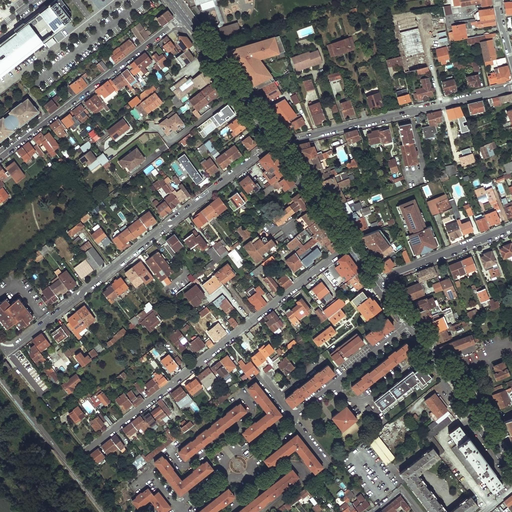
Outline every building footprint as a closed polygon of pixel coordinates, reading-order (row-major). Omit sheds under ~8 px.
[(0,74),(71,19),(68,14),(71,12),(61,0),(57,0),(56,1),(56,2),(35,18),(35,17),(34,17),(33,17),(24,24),(24,23),(23,23),(14,30),(14,31),(15,33),(0,44),(0,74)] [(214,7),(215,9),(206,12),(211,29),(224,25),(218,5),(214,7)] [(436,8),(441,32),(448,31),(447,26),(447,25),(445,15),(443,8),(443,6),(436,8)] [(443,8),(445,15),(452,14),(450,7),(443,8)] [(356,8),(350,10),(352,17),(359,15),(356,8)] [(479,10),(481,20),(495,18),(493,8),(479,10)] [(157,18),(163,26),(164,25),(169,22),(173,18),(170,14),(167,10),(164,12),(160,16),(157,18)] [(396,15),(398,24),(416,20),(415,12),(396,15)] [(447,25),(453,23),(452,14),(445,15),(447,25)] [(401,56),(405,71),(409,71),(398,24),(396,15),(392,16),(403,55),(401,56)] [(448,32),(450,41),(468,38),(465,25),(467,25),(468,29),(472,28),(472,24),(476,23),(477,27),(496,23),(495,18),(481,20),(475,21),(468,22),(447,26),(448,31),(450,31),(449,29),(453,29),(453,31),(448,32)] [(398,24),(409,71),(417,69),(421,68),(422,73),(429,71),(428,67),(427,66),(416,20),(398,24)] [(239,23),(215,30),(218,39),(241,32),(239,23)] [(139,24),(135,27),(134,26),(131,29),(135,34),(139,32),(143,29),(139,24)] [(139,32),(145,40),(149,37),(143,29),(139,32)] [(135,34),(142,42),(145,40),(139,32),(135,34)] [(486,37),(491,60),(493,60),(496,59),(492,39),(493,39),(493,36),(496,36),(495,33),(490,34),(491,36),(486,37)] [(178,43),(184,52),(188,49),(194,45),(187,36),(179,35),(178,43)] [(285,51),(279,35),(255,43),(256,48),(252,49),(251,44),(242,47),(238,49),(237,48),(234,49),(235,49),(231,52),(250,78),(249,79),(252,84),(253,82),(258,89),(275,80),(265,67),(263,69),(254,57),(258,54),(260,59),(285,51)] [(468,38),(469,45),(481,42),(480,38),(486,37),(485,35),(468,38)] [(163,46),(168,52),(170,51),(172,53),(176,50),(175,48),(174,49),(173,48),(175,47),(167,36),(164,38),(163,39),(167,43),(163,46)] [(485,61),(491,60),(486,37),(480,38),(481,42),(485,61)] [(351,38),(328,46),(332,57),(355,48),(351,38)] [(119,47),(125,55),(134,48),(136,47),(130,39),(119,47)] [(114,61),(116,62),(125,55),(119,47),(107,56),(112,63),(114,61)] [(438,54),(440,61),(441,61),(442,65),(444,65),(447,64),(446,59),(449,59),(446,47),(437,49),(438,54)] [(176,58),(184,68),(195,59),(188,49),(184,52),(176,58)] [(234,49),(228,51),(249,79),(250,78),(231,52),(235,49),(234,49)] [(309,52),(293,59),(296,70),(313,64),(314,65),(322,62),(319,51),(310,54),(309,52)] [(144,74),(148,71),(144,67),(147,64),(148,65),(152,62),(145,52),(144,53),(134,61),(135,62),(144,74)] [(158,64),(162,69),(165,66),(162,62),(160,64),(159,63),(166,58),(162,54),(159,57),(156,54),(152,57),(157,62),(158,64)] [(260,59),(258,54),(254,57),(263,69),(265,67),(260,59)] [(398,57),(386,60),(389,69),(401,66),(399,56),(398,57)] [(99,62),(105,70),(108,68),(102,60),(99,62)] [(454,67),(454,69),(458,68),(458,69),(461,68),(461,69),(474,66),(475,71),(480,70),(478,60),(460,65),(454,66),(454,67)] [(96,65),(102,73),(105,70),(99,62),(96,65)] [(128,69),(136,80),(139,77),(136,73),(138,71),(142,75),(144,74),(135,62),(131,65),(134,69),(132,70),(129,65),(126,67),(128,69)] [(497,81),(498,84),(506,82),(506,80),(508,79),(509,77),(509,76),(511,76),(510,75),(508,65),(501,66),(502,72),(499,72),(495,73),(497,81)] [(173,91),(176,95),(179,99),(195,87),(196,83),(199,83),(202,87),(214,79),(215,80),(218,78),(214,73),(210,67),(193,79),(191,77),(188,79),(187,78),(175,87),(177,89),(173,91)] [(130,84),(136,80),(128,69),(122,73),(128,82),(130,84)] [(69,85),(76,93),(87,85),(82,78),(84,76),(85,77),(88,75),(86,72),(69,85)] [(488,76),(490,83),(497,81),(495,73),(495,72),(491,73),(492,75),(488,76)] [(116,86),(119,90),(128,82),(122,73),(112,81),(116,86)] [(339,73),(330,75),(331,81),(341,78),(339,73)] [(467,77),(469,86),(475,85),(476,86),(481,85),(478,74),(467,77)] [(443,82),(446,93),(456,91),(453,79),(452,76),(448,77),(448,79),(447,79),(447,81),(443,82)] [(174,85),(175,87),(187,78),(185,77),(174,85)] [(417,93),(418,98),(418,100),(424,99),(428,98),(428,96),(433,95),(432,91),(434,90),(433,87),(431,87),(429,77),(422,79),(424,87),(416,89),(417,93)] [(312,78),(304,80),(307,90),(315,88),(312,78)] [(100,91),(105,97),(115,89),(114,88),(116,86),(112,81),(110,79),(102,85),(95,90),(97,93),(100,91)] [(219,79),(201,92),(208,102),(220,93),(214,86),(216,84),(218,86),(222,83),(219,79)] [(274,82),(262,88),(268,99),(280,93),(274,82)] [(339,82),(332,84),(334,92),(342,90),(339,82)] [(67,90),(72,96),(76,93),(69,85),(64,89),(65,91),(67,90)] [(128,86),(134,94),(137,93),(130,85),(128,86)] [(145,91),(148,95),(152,92),(156,89),(155,87),(153,85),(145,91)] [(404,95),(398,96),(400,103),(410,100),(407,88),(402,89),(404,95)] [(139,96),(142,100),(148,95),(145,91),(139,96)] [(137,106),(144,115),(162,101),(156,93),(156,92),(153,94),(141,104),(141,103),(137,106)] [(190,101),(197,110),(208,102),(201,92),(190,101)] [(379,93),(368,96),(371,109),(382,105),(379,93)] [(511,93),(488,99),(489,101),(491,106),(501,104),(501,102),(511,99),(511,93)] [(90,108),(93,112),(102,105),(104,108),(107,113),(110,110),(98,94),(96,96),(95,95),(85,103),(89,108),(90,108)] [(300,102),(296,94),(291,97),(295,104),(300,102)] [(44,105),(50,113),(58,107),(53,102),(56,100),(59,98),(57,95),(44,105)] [(130,105),(132,107),(136,104),(140,101),(142,100),(139,96),(138,95),(128,102),(130,105)] [(171,99),(176,105),(181,101),(179,99),(176,95),(171,99)] [(289,106),(286,100),(283,99),(271,106),(271,109),(284,128),(288,129),(293,126),(290,119),(297,116),(291,105),(289,106)] [(472,109),(470,109),(471,114),(478,112),(478,111),(485,110),(483,102),(489,101),(488,99),(476,102),(471,103),(472,109)] [(31,116),(32,117),(39,112),(29,100),(23,105),(13,112),(1,121),(0,119),(0,142),(2,141),(1,139),(2,138),(3,139),(4,139),(5,138),(4,137),(6,135),(8,136),(26,122),(25,121),(28,118),(29,120),(30,119),(30,118),(30,117),(31,116)] [(351,100),(340,104),(345,117),(356,113),(351,100)] [(320,101),(310,105),(316,124),(322,122),(321,119),(326,118),(320,101)] [(12,110),(13,112),(23,105),(21,103),(12,110)] [(80,122),(82,121),(83,122),(88,117),(83,110),(85,109),(82,105),(72,112),(80,122)] [(235,114),(228,105),(213,116),(220,125),(227,120),(224,116),(227,114),(230,118),(235,114)] [(453,107),(446,109),(449,119),(457,117),(462,130),(467,128),(459,106),(453,107)] [(446,109),(442,110),(458,173),(484,165),(476,145),(470,147),(461,150),(456,152),(449,119),(446,109)] [(439,110),(433,112),(436,125),(438,125),(437,122),(441,122),(440,115),(442,114),(441,110),(439,110)] [(62,120),(68,128),(70,126),(74,131),(77,128),(75,126),(80,122),(72,112),(72,111),(69,113),(70,114),(62,120)] [(165,120),(167,118),(168,120),(176,113),(175,111),(164,119),(165,120)] [(433,112),(427,113),(432,133),(438,132),(436,125),(433,112)] [(167,135),(183,122),(176,113),(168,120),(167,118),(159,124),(167,135)] [(297,116),(290,119),(293,126),(295,128),(305,123),(300,114),(297,116)] [(229,125),(236,134),(244,127),(238,118),(229,125)] [(50,125),(58,135),(59,134),(61,138),(66,134),(63,130),(65,127),(59,119),(54,122),(50,125)] [(107,131),(115,142),(131,130),(123,120),(107,131)] [(208,120),(198,128),(201,131),(211,123),(208,120)] [(411,123),(399,126),(403,144),(401,145),(405,166),(418,163),(416,155),(418,155),(417,150),(415,150),(413,142),(415,142),(411,123)] [(387,127),(378,130),(381,141),(382,144),(383,147),(385,147),(384,145),(383,143),(392,141),(389,128),(387,129),(387,127)] [(351,131),(344,133),(350,147),(358,144),(356,140),(360,138),(357,130),(351,131)] [(370,134),(368,134),(370,145),(371,147),(376,145),(375,143),(381,141),(378,130),(369,132),(370,134)] [(44,136),(54,150),(59,145),(49,132),(44,136)] [(42,141),(55,158),(58,155),(54,150),(44,136),(41,133),(38,135),(33,139),(38,144),(38,145),(42,141)] [(78,143),(80,147),(90,139),(88,136),(78,143)] [(242,141),(249,150),(256,145),(256,143),(254,140),(253,140),(249,136),(242,141)] [(207,149),(212,156),(218,151),(212,144),(209,140),(204,144),(207,149)] [(310,144),(309,140),(292,144),(298,156),(302,162),(322,153),(320,151),(317,152),(313,143),(310,144)] [(84,152),(92,145),(89,141),(81,147),(83,150),(84,152)] [(485,145),(480,147),(484,159),(494,155),(494,153),(489,155),(486,147),(489,146),(491,149),(492,148),(496,147),(494,141),(485,144),(485,145)] [(18,150),(26,162),(31,158),(30,156),(36,152),(28,142),(22,147),(18,150)] [(35,147),(42,156),(44,154),(38,145),(38,144),(35,147)] [(199,148),(202,153),(207,149),(204,144),(199,148)] [(225,152),(232,160),(241,154),(234,145),(225,152)] [(489,155),(494,153),(492,148),(491,149),(489,146),(486,147),(489,155)] [(62,151),(66,157),(70,154),(65,148),(62,151)] [(137,148),(119,161),(123,168),(126,165),(130,170),(139,163),(145,159),(137,148)] [(322,153),(302,162),(307,168),(314,177),(318,183),(337,175),(335,168),(330,170),(329,167),(323,169),(319,160),(318,158),(324,156),(324,158),(328,157),(327,155),(337,151),(336,148),(322,153)] [(90,150),(80,158),(83,163),(86,160),(89,164),(97,159),(90,150)] [(216,159),(223,168),(232,160),(225,152),(221,155),(218,151),(212,156),(215,160),(216,159)] [(269,152),(259,160),(266,168),(263,170),(263,171),(262,172),(271,183),(279,176),(286,171),(279,161),(273,152),(269,152)] [(185,153),(178,158),(196,184),(203,179),(185,153)] [(202,164),(210,175),(218,169),(210,158),(202,164)] [(394,158),(388,161),(392,173),(398,170),(394,158)] [(352,162),(347,164),(350,170),(358,166),(356,160),(355,159),(351,160),(352,162)] [(8,170),(5,172),(8,176),(11,174),(16,181),(24,175),(14,162),(6,167),(8,170)] [(106,170),(112,166),(109,162),(103,166),(106,170)] [(140,165),(139,163),(130,170),(131,172),(140,165)] [(448,176),(458,173),(456,167),(451,168),(450,165),(445,167),(448,176)] [(337,175),(318,183),(322,188),(326,193),(340,187),(343,186),(346,185),(351,183),(351,181),(355,180),(353,176),(349,178),(346,171),(337,175)] [(266,187),(260,191),(264,195),(274,187),(273,185),(277,183),(279,186),(281,185),(285,190),(294,182),(291,178),(288,174),(281,179),(279,176),(271,183),(269,184),(266,187)] [(164,180),(162,177),(157,181),(162,187),(166,193),(168,192),(170,195),(165,199),(172,208),(176,205),(175,204),(179,201),(172,191),(167,184),(164,180)] [(251,178),(247,181),(252,188),(253,188),(255,191),(260,187),(257,182),(255,184),(251,178)] [(0,201),(0,202),(4,199),(8,196),(1,186),(4,184),(2,181),(1,179),(0,179),(0,201)] [(246,179),(240,183),(247,192),(253,188),(252,188),(247,181),(246,179)] [(162,187),(157,181),(153,184),(157,190),(162,187)] [(179,201),(180,202),(190,194),(182,183),(179,185),(182,189),(177,192),(175,189),(172,191),(179,201)] [(340,187),(326,193),(329,198),(333,203),(335,206),(347,201),(354,198),(353,197),(346,199),(340,187)] [(491,188),(485,191),(482,193),(480,188),(475,190),(483,212),(486,211),(483,203),(489,200),(490,202),(492,201),(496,211),(500,209),(491,188)] [(231,199),(228,202),(234,210),(248,199),(241,190),(238,193),(237,191),(229,197),(231,199)] [(288,204),(287,205),(288,206),(290,205),(294,211),(297,208),(298,209),(301,206),(303,209),(310,203),(303,194),(301,196),(298,192),(292,197),(293,198),(288,203),(288,204)] [(427,202),(432,216),(439,213),(436,204),(448,199),(447,194),(427,202)] [(219,196),(210,203),(218,213),(227,206),(219,196)] [(405,236),(413,255),(420,252),(431,247),(436,245),(435,243),(435,242),(433,237),(432,237),(430,233),(433,232),(431,225),(425,228),(423,222),(419,213),(414,199),(395,206),(407,235),(405,236)] [(436,204),(439,213),(452,208),(449,200),(448,199),(436,204)] [(453,199),(449,200),(452,208),(454,213),(455,216),(459,214),(453,199)] [(153,203),(163,216),(172,209),(165,201),(160,204),(157,200),(156,200),(153,202),(153,203)] [(347,201),(335,206),(339,211),(343,215),(353,212),(347,201)] [(107,208),(110,213),(118,207),(115,202),(107,208)] [(210,203),(201,210),(208,219),(213,215),(215,216),(218,213),(210,203)] [(288,206),(272,218),(274,220),(277,225),(282,221),(282,220),(294,211),(290,205),(288,206)] [(310,209),(297,218),(299,221),(301,219),(303,218),(307,223),(305,224),(303,226),(305,229),(318,219),(310,209)] [(353,212),(343,215),(345,219),(347,222),(363,216),(360,209),(356,210),(353,212)] [(194,218),(193,219),(199,227),(208,219),(201,210),(193,217),(194,218)] [(140,218),(147,228),(156,221),(149,211),(139,218),(140,218)] [(496,211),(486,214),(490,225),(500,221),(496,211)] [(80,217),(83,221),(90,216),(87,212),(80,217)] [(483,218),(476,221),(481,233),(485,231),(484,229),(490,227),(484,214),(482,215),(483,218)] [(363,216),(347,222),(352,229),(355,233),(368,228),(363,216)] [(297,235),(299,237),(306,232),(310,237),(311,236),(312,238),(304,244),(305,245),(307,249),(322,237),(330,230),(326,225),(320,217),(318,219),(305,229),(297,235)] [(132,224),(139,234),(147,228),(140,218),(132,224)] [(250,225),(245,229),(250,236),(255,232),(269,221),(268,220),(267,219),(263,222),(253,230),(250,225)] [(459,219),(457,220),(457,221),(462,234),(473,230),(469,220),(460,224),(459,222),(460,221),(459,219)] [(64,231),(67,235),(69,233),(70,235),(82,225),(79,221),(78,222),(77,221),(72,224),(73,225),(68,229),(68,228),(64,231)] [(457,221),(446,226),(451,239),(462,234),(457,221)] [(122,232),(128,240),(131,237),(133,239),(139,234),(132,224),(128,227),(125,225),(120,229),(122,232)] [(236,234),(235,235),(239,241),(241,243),(243,241),(250,236),(245,229),(241,225),(237,228),(244,237),(242,238),(240,236),(239,237),(236,234)] [(90,235),(97,243),(107,235),(100,227),(90,235)] [(390,245),(391,244),(380,228),(358,237),(364,245),(373,257),(377,254),(390,245)] [(187,236),(185,238),(191,247),(194,245),(198,242),(199,243),(203,248),(207,245),(199,234),(198,234),(195,230),(196,230),(195,229),(187,235),(187,236)] [(330,230),(322,237),(326,243),(332,251),(341,244),(335,237),(330,230)] [(113,239),(120,248),(126,244),(124,242),(128,240),(122,232),(113,239)] [(436,245),(438,244),(433,232),(430,233),(432,237),(433,237),(435,242),(435,243),(436,245)] [(174,234),(166,240),(174,251),(183,244),(174,234)] [(71,241),(74,245),(81,240),(78,236),(71,241)] [(250,241),(243,246),(256,263),(277,246),(271,238),(267,241),(266,239),(266,238),(266,237),(265,237),(265,236),(264,236),(263,237),(262,237),(262,238),(262,239),(261,240),(259,238),(252,243),(250,241)] [(286,243),(286,244),(289,248),(294,247),(295,250),(299,247),(298,245),(299,244),(302,247),(304,246),(296,236),(290,241),(286,243)] [(222,238),(212,245),(222,258),(229,252),(225,247),(227,245),(222,238)] [(78,248),(94,269),(104,261),(87,240),(78,248)] [(231,245),(229,246),(231,248),(232,250),(241,243),(239,241),(232,246),(231,245)] [(511,246),(511,243),(499,248),(504,258),(511,254),(511,246)] [(213,259),(201,268),(204,272),(207,270),(207,269),(209,267),(213,264),(222,258),(212,245),(206,251),(213,259)] [(302,247),(293,254),(301,265),(304,263),(298,255),(307,249),(305,245),(304,246),(302,247)] [(390,245),(377,254),(380,257),(381,256),(384,261),(389,257),(396,253),(390,245)] [(46,246),(40,251),(42,254),(48,249),(46,246)] [(405,251),(402,253),(406,263),(411,261),(404,246),(403,247),(405,251)] [(32,255),(36,261),(42,256),(38,250),(32,255)] [(492,250),(480,255),(486,271),(488,270),(489,273),(494,271),(496,276),(501,274),(492,250)] [(144,251),(138,256),(140,259),(142,256),(151,268),(154,271),(165,286),(168,284),(166,282),(165,280),(164,278),(169,274),(173,271),(157,251),(149,257),(144,251)] [(293,254),(285,259),(294,270),(301,265),(293,254)] [(346,254),(335,263),(337,266),(340,270),(338,271),(346,281),(360,270),(354,264),(348,254),(346,254)] [(272,255),(261,263),(262,265),(263,264),(265,266),(275,259),(272,255)] [(472,256),(461,260),(463,266),(467,276),(469,276),(468,271),(476,268),(472,256)] [(384,261),(379,265),(384,272),(387,270),(390,269),(387,266),(392,262),(389,257),(384,261)] [(461,260),(449,265),(454,278),(457,277),(456,275),(460,273),(458,267),(463,266),(461,260)] [(74,268),(81,277),(85,274),(83,273),(91,267),(88,263),(85,265),(82,262),(74,268)] [(219,271),(215,274),(222,283),(227,280),(226,279),(234,273),(231,268),(232,267),(229,263),(222,269),(221,268),(218,270),(219,271)] [(253,269),(251,271),(256,276),(265,268),(262,265),(261,263),(253,269)] [(433,265),(416,272),(419,282),(437,275),(433,265)] [(124,273),(135,289),(143,283),(132,267),(124,273)] [(201,268),(193,275),(195,278),(197,277),(204,272),(201,268)] [(204,272),(197,277),(201,283),(211,275),(207,270),(204,272)] [(346,281),(335,290),(337,293),(351,282),(354,286),(350,289),(353,293),(367,281),(364,277),(360,270),(346,281)] [(65,285),(68,289),(75,283),(67,272),(63,274),(62,273),(57,276),(59,277),(65,285)] [(188,277),(170,291),(171,292),(173,295),(195,278),(193,275),(191,273),(187,276),(188,277)] [(286,273),(277,280),(285,289),(288,286),(294,282),(286,273)] [(215,274),(202,284),(210,294),(222,283),(215,274)] [(269,274),(264,279),(274,291),(279,287),(269,274)] [(49,285),(55,293),(59,289),(62,293),(68,289),(59,277),(52,283),(49,285)] [(121,277),(111,284),(118,294),(128,286),(121,277)] [(449,279),(440,282),(443,290),(445,294),(453,290),(449,279)] [(321,281),(308,292),(323,311),(328,317),(331,314),(341,307),(345,303),(342,299),(340,297),(332,303),(329,299),(332,296),(329,292),(329,291),(321,281)] [(422,282),(407,288),(411,299),(424,294),(420,284),(422,284),(422,282)] [(434,285),(433,285),(436,293),(443,290),(440,282),(439,282),(434,285)] [(111,284),(102,291),(109,301),(118,294),(111,284)] [(204,295),(195,284),(184,293),(193,304),(196,302),(198,304),(201,301),(199,299),(204,295)] [(41,298),(46,305),(49,303),(50,304),(55,300),(58,297),(58,296),(55,293),(49,285),(42,291),(41,290),(38,293),(42,297),(41,298)] [(254,288),(253,286),(246,292),(250,297),(251,296),(248,292),(254,288)] [(250,297),(248,299),(258,310),(263,306),(266,303),(260,295),(263,292),(258,286),(255,288),(254,288),(248,292),(251,296),(250,297)] [(484,288),(477,291),(481,302),(489,299),(484,288)] [(231,310),(234,307),(226,297),(225,297),(222,294),(213,301),(217,307),(219,305),(225,313),(230,309),(231,310)] [(348,294),(342,299),(345,303),(351,299),(348,294)] [(5,298),(0,301),(0,320),(6,328),(15,322),(19,328),(33,317),(18,297),(10,304),(5,298)] [(426,298),(417,302),(418,307),(424,306),(425,310),(435,305),(432,297),(427,299),(426,298)] [(298,304),(291,310),(298,319),(310,309),(301,298),(297,302),(298,304)] [(425,310),(415,314),(420,320),(423,324),(429,321),(442,316),(452,312),(449,305),(447,306),(448,310),(442,313),(442,314),(441,314),(438,305),(435,305),(425,310)] [(83,306),(76,311),(86,324),(94,318),(88,310),(87,311),(83,306)] [(206,306),(196,314),(198,317),(200,315),(202,317),(210,311),(206,306)] [(146,313),(138,319),(138,324),(141,322),(143,325),(145,324),(149,329),(151,330),(153,328),(154,326),(153,325),(162,319),(155,309),(155,310),(153,307),(146,313)] [(289,308),(284,311),(295,325),(299,321),(298,319),(291,310),(289,308)] [(318,308),(315,311),(323,321),(328,317),(323,311),(321,312),(318,308)] [(146,313),(144,309),(135,316),(138,319),(146,313)] [(476,309),(467,313),(469,319),(478,315),(476,309)] [(67,324),(79,339),(82,336),(78,331),(86,324),(76,311),(67,318),(70,322),(67,324)] [(269,321),(266,323),(273,332),(286,322),(280,315),(277,317),(273,311),(267,316),(269,318),(269,321)] [(138,319),(135,316),(131,319),(133,322),(132,323),(128,325),(131,329),(138,324),(138,319)] [(442,316),(429,321),(430,325),(429,326),(432,334),(434,333),(446,328),(442,316)] [(228,321),(234,328),(238,324),(232,317),(228,321)] [(375,328),(366,335),(372,343),(382,335),(393,326),(387,318),(378,325),(378,324),(374,327),(375,328)] [(321,324),(324,329),(332,325),(329,319),(321,324)] [(446,328),(434,333),(438,343),(450,339),(449,338),(451,338),(449,334),(448,335),(446,331),(452,329),(452,330),(469,324),(467,320),(446,328)] [(63,323),(51,333),(53,335),(52,336),(54,340),(56,338),(58,342),(71,333),(68,329),(65,332),(64,330),(67,328),(63,323)] [(218,323),(208,331),(215,340),(225,332),(218,323)] [(331,325),(312,340),(317,347),(337,333),(331,325)] [(117,333),(113,336),(113,337),(116,340),(126,331),(123,328),(117,332),(117,333)] [(178,329),(169,336),(181,351),(184,347),(180,341),(185,337),(178,329)] [(38,335),(33,339),(35,342),(34,343),(35,344),(37,346),(38,346),(41,350),(50,344),(41,333),(38,335)] [(336,365),(365,345),(356,333),(328,354),(336,365)] [(476,333),(471,334),(474,342),(482,339),(481,338),(478,339),(476,333)] [(471,334),(440,346),(443,351),(445,354),(474,343),(474,342),(471,334)] [(198,336),(190,342),(197,350),(205,344),(198,336)] [(113,337),(107,342),(110,345),(116,340),(113,337)] [(266,359),(270,364),(283,353),(292,346),(298,341),(300,340),(298,338),(295,340),(294,340),(286,346),(286,347),(281,351),(279,348),(275,351),(278,354),(271,359),(269,357),(266,359)] [(209,339),(205,343),(209,348),(214,345),(209,339)] [(68,348),(63,351),(67,356),(70,354),(81,346),(78,343),(69,350),(68,348)] [(263,345),(258,349),(259,350),(265,357),(274,350),(269,343),(265,347),(263,345)] [(362,377),(352,386),(357,393),(370,383),(396,362),(411,350),(406,343),(395,351),(394,350),(388,355),(389,356),(368,373),(367,372),(361,377),(362,377)] [(30,347),(30,354),(35,361),(38,364),(46,359),(44,356),(43,355),(37,346),(35,344),(30,347)] [(89,352),(94,358),(98,354),(97,353),(94,348),(89,352)] [(63,361),(67,359),(62,350),(58,352),(63,361)] [(259,350),(251,358),(257,365),(261,363),(262,365),(265,363),(263,361),(265,359),(268,365),(270,364),(266,359),(265,357),(259,350)] [(80,352),(75,355),(77,357),(76,358),(79,362),(80,361),(83,365),(91,359),(89,356),(90,356),(92,359),(94,358),(89,352),(86,354),(87,355),(84,357),(80,352)] [(277,364),(283,360),(281,358),(285,356),(283,353),(270,364),(268,365),(263,369),(278,389),(279,388),(284,384),(273,371),(279,366),(277,364)] [(160,361),(169,372),(178,365),(174,359),(169,354),(160,361)] [(227,356),(220,361),(223,365),(228,371),(235,366),(227,356)] [(178,357),(174,359),(178,365),(182,362),(178,357)] [(286,357),(283,360),(277,364),(279,366),(285,374),(286,374),(287,375),(290,372),(289,371),(294,367),(286,357)] [(9,363),(7,360),(1,364),(7,372),(13,368),(11,364),(8,366),(7,364),(9,363)] [(239,365),(246,375),(247,377),(257,369),(250,361),(245,365),(241,360),(238,362),(240,364),(239,365)] [(219,362),(211,368),(215,374),(216,373),(218,373),(224,381),(231,376),(228,371),(223,365),(222,366),(219,362)] [(504,362),(493,365),(496,372),(494,373),(496,379),(508,374),(504,362)] [(420,364),(373,401),(384,414),(419,387),(421,389),(433,380),(420,364)] [(294,391),(286,398),(292,406),(334,373),(328,365),(319,372),(318,371),(314,374),(315,375),(298,389),(297,388),(294,390),(294,391)] [(59,376),(51,366),(45,371),(50,378),(52,377),(55,381),(60,378),(60,377),(59,376)] [(208,368),(197,376),(206,388),(213,383),(215,385),(220,381),(218,379),(217,379),(208,368)] [(123,371),(113,379),(115,381),(122,376),(124,379),(127,376),(123,371)] [(156,376),(153,378),(160,386),(164,384),(167,381),(164,377),(163,377),(160,373),(158,375),(156,372),(154,373),(156,376)] [(76,374),(62,385),(68,393),(74,388),(73,386),(81,380),(76,374)] [(153,378),(145,384),(149,389),(145,391),(149,395),(154,392),(160,386),(153,378)] [(189,382),(185,386),(191,394),(192,393),(201,387),(201,386),(195,379),(190,383),(189,382)] [(39,384),(43,390),(47,388),(43,381),(39,384)] [(138,381),(134,384),(140,392),(144,389),(138,381)] [(246,430),(242,433),(248,441),(281,415),(255,382),(248,388),(251,392),(249,392),(257,402),(258,401),(267,413),(256,423),(255,422),(245,429),(246,430)] [(500,385),(489,389),(491,394),(492,394),(502,390),(500,385)] [(507,391),(511,389),(511,385),(506,388),(502,390),(492,394),(493,398),(496,399),(499,408),(510,403),(506,393),(508,392),(507,391)] [(180,386),(171,393),(180,404),(183,401),(180,398),(186,394),(180,386)] [(201,387),(192,393),(194,396),(203,390),(201,387)] [(101,390),(91,397),(95,402),(93,404),(96,407),(103,401),(103,402),(103,403),(104,404),(105,405),(109,402),(101,390)] [(132,390),(126,395),(132,402),(135,406),(139,403),(144,400),(140,395),(136,398),(132,393),(133,392),(132,390)] [(227,391),(215,400),(218,405),(230,395),(227,391)] [(121,396),(116,399),(124,409),(132,402),(126,395),(124,393),(121,396)] [(434,394),(425,401),(432,410),(431,411),(433,414),(431,415),(435,421),(433,423),(436,427),(448,417),(451,415),(434,394)] [(160,399),(157,402),(160,406),(167,415),(171,420),(172,419),(169,415),(171,413),(169,411),(170,411),(160,399)] [(218,405),(215,400),(214,399),(209,403),(213,409),(218,405)] [(182,449),(179,452),(185,460),(245,411),(240,404),(237,406),(236,405),(226,413),(227,414),(222,418),(221,417),(211,425),(212,426),(207,430),(206,429),(196,437),(197,438),(192,442),(191,441),(181,448),(182,449)] [(75,410),(70,413),(76,422),(85,415),(78,406),(74,409),(75,410)] [(160,406),(151,413),(161,426),(165,422),(162,418),(167,415),(160,406)] [(346,406),(332,417),(342,430),(357,419),(346,406)] [(106,420),(101,413),(98,416),(90,422),(96,429),(104,423),(103,422),(106,420)] [(149,413),(143,417),(146,421),(150,427),(156,423),(149,413)] [(136,418),(131,422),(137,430),(140,427),(144,432),(150,427),(146,421),(144,422),(139,416),(136,418)] [(182,427),(180,429),(182,432),(180,433),(181,434),(193,425),(191,422),(187,417),(184,418),(188,423),(187,424),(184,421),(180,424),(182,427)] [(453,422),(452,421),(448,417),(436,427),(432,429),(424,436),(433,448),(439,456),(444,451),(433,437),(453,422)] [(126,426),(123,429),(128,436),(137,430),(131,422),(126,426)] [(459,425),(448,433),(457,445),(452,449),(478,484),(482,481),(483,482),(484,481),(493,493),(503,485),(459,425)] [(168,430),(165,432),(172,441),(175,439),(168,430)] [(375,433),(366,440),(386,465),(395,459),(375,433)] [(115,435),(111,438),(118,447),(122,452),(126,449),(124,446),(115,435)] [(297,435),(264,460),(270,467),(273,465),(274,466),(284,458),(283,457),(295,448),(305,460),(304,460),(312,471),(312,470),(315,473),(322,467),(297,435)] [(105,443),(101,446),(108,455),(118,447),(111,438),(105,443)] [(163,443),(153,451),(156,454),(166,447),(163,443)] [(105,456),(98,448),(90,454),(97,463),(100,461),(101,463),(104,460),(102,458),(105,456)] [(407,467),(400,473),(430,511),(469,511),(478,505),(470,496),(465,500),(463,498),(460,501),(461,503),(449,511),(446,511),(444,509),(446,507),(443,504),(441,505),(434,496),(436,494),(433,491),(431,492),(423,483),(426,481),(423,478),(421,479),(417,474),(440,457),(439,456),(433,448),(428,451),(426,449),(422,452),(424,454),(409,466),(408,465),(406,466),(407,467)] [(144,456),(141,457),(146,462),(148,461),(156,454),(153,451),(145,457),(144,456)] [(137,459),(132,462),(138,469),(146,462),(141,457),(140,455),(139,453),(135,457),(137,459)] [(162,456),(154,462),(180,494),(212,469),(206,461),(203,464),(203,463),(193,471),(193,472),(181,481),(171,469),(173,468),(165,458),(164,459),(162,456)] [(292,470),(236,511),(253,511),(255,511),(266,504),(265,503),(270,499),(271,500),(281,492),(280,491),(285,487),(286,488),(296,480),(295,479),(298,477),(292,470)] [(349,487),(344,491),(346,493),(349,498),(354,494),(349,487)] [(141,492),(136,496),(137,497),(132,500),(133,501),(138,508),(143,504),(150,499),(160,511),(164,511),(170,507),(166,502),(158,492),(154,495),(148,488),(141,493),(141,492)] [(228,488),(197,511),(213,511),(221,506),(222,507),(232,499),(231,499),(234,496),(228,488)] [(305,488),(294,496),(297,501),(301,498),(302,499),(308,494),(310,496),(311,495),(305,488)] [(352,503),(359,511),(369,504),(361,493),(356,497),(361,503),(360,504),(356,500),(352,503)] [(511,495),(497,507),(500,511),(501,511),(508,507),(510,505),(511,503),(511,495)] [(294,496),(288,501),(292,505),(297,501),(294,496)] [(401,496),(391,503),(395,509),(401,505),(403,507),(406,511),(410,508),(409,506),(401,496)] [(391,503),(381,511),(391,511),(392,511),(395,509),(391,503)]
